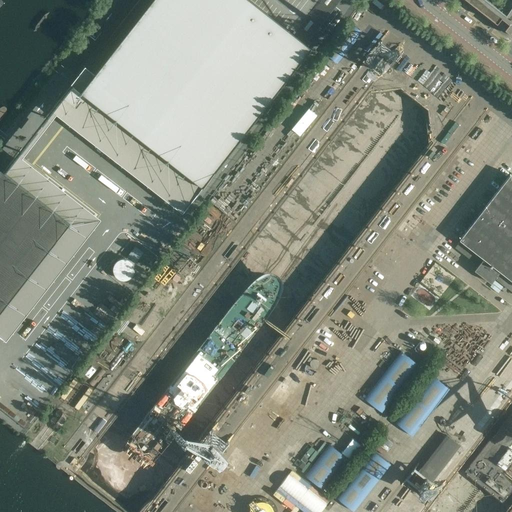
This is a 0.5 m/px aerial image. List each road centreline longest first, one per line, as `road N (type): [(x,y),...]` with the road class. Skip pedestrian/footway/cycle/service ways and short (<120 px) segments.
road 1 (unknown): [(64,441),(405,32),(377,17),(227,197)]
road 2 (unknown): [(488,97),(162,511)]
road 3 (unknown): [(511,115),(381,320),(242,511)]
road 4 (unknown): [(127,205),(171,235),(350,0)]
road 5 (unknown): [(368,511),(511,328)]
road 6 (unknown): [(127,205),(22,124),(0,153)]
road 7 (unknown): [(36,329),(127,205)]
road 8 (unclassified): [(124,0),(45,101)]
